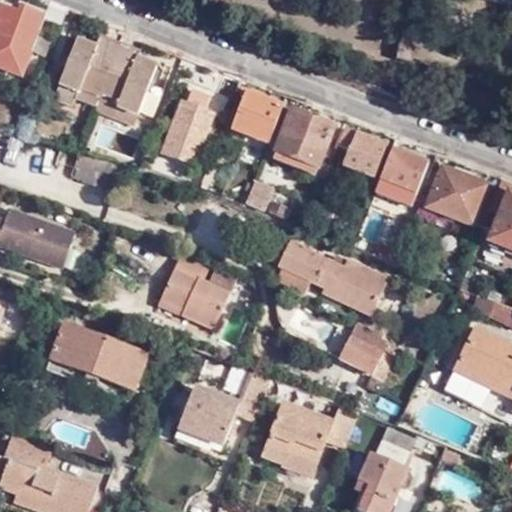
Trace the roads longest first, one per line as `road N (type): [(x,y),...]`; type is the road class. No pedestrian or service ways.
road 1 (residential): [(71,0),(511,167)]
road 2 (unknown): [(210,250),(0,175)]
